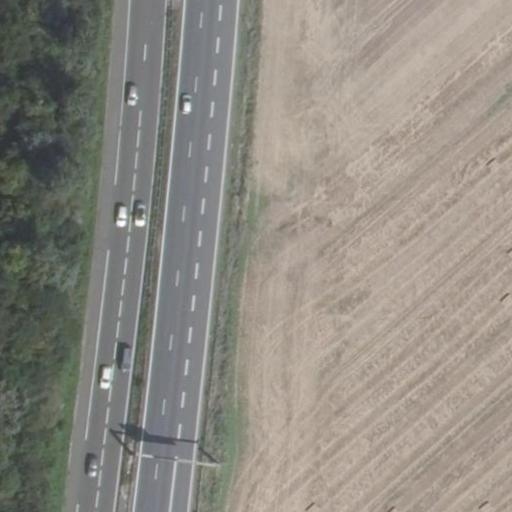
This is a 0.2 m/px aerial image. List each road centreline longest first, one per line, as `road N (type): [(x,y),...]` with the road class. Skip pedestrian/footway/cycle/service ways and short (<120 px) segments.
road 1 (trunk): [(149,0),(93,511)]
road 2 (trunk): [(157,467),(202,0)]
